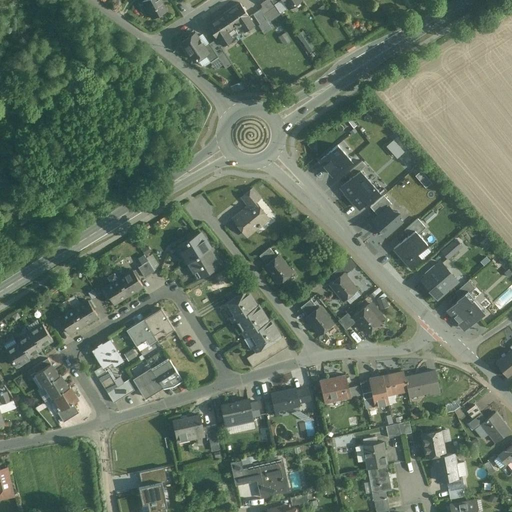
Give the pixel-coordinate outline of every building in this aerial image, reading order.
[(160,0),(143,0),(142,1),(151,18),(166,10),(160,0)] [(257,0),(263,7),(253,14),(265,33),(274,27),(270,20),(280,14),(274,4),(279,0),(257,0)] [(240,3),(224,13),(233,27),(238,23),(243,30),(253,24),(240,3)] [(224,13),(208,23),(217,38),(222,45),(231,38),(226,31),(233,27),(224,13)] [(303,31),(298,35),(310,54),(315,50),(303,31)] [(195,32),(181,41),(191,56),(193,54),(196,59),(204,53),(207,52),(204,46),(195,32)] [(286,33),(278,37),(284,46),(291,41),(286,33)] [(217,38),(204,46),(207,52),(204,53),(210,62),(218,56),(225,68),(232,64),(220,46),(222,45),(217,38)] [(360,130),(346,142),(353,150),(367,138),(360,130)] [(396,157),(404,150),(394,138),(385,144),(396,157)] [(337,142),(320,157),(334,173),(351,158),(337,142)] [(362,206),(380,191),(368,177),(374,172),(370,167),(356,179),(359,183),(349,192),(362,206)] [(254,189),(241,197),(249,205),(254,201),(255,202),(260,197),(254,189)] [(371,207),(378,215),(390,205),(392,203),(384,195),(371,207)] [(249,205),(233,218),(247,235),(259,225),(260,226),(261,225),(260,224),(268,218),(255,202),(254,201),(249,205)] [(378,215),(372,221),(385,235),(402,220),(390,205),(378,215)] [(405,230),(410,236),(415,231),(418,234),(426,227),(418,218),(405,230)] [(410,236),(394,250),(411,269),(423,259),(418,253),(427,245),(418,234),(415,231),(410,236)] [(200,232),(176,247),(186,263),(183,264),(183,265),(188,262),(210,248),(200,232)] [(457,240),(443,252),(448,258),(462,246),(457,240)] [(148,246),(142,249),(146,255),(152,252),(148,246)] [(210,248),(188,262),(198,278),(221,263),(211,247),(210,248)] [(269,247),(259,255),(266,264),(276,256),(269,247)] [(266,264),(264,265),(279,283),(292,272),(277,254),(276,256),(266,264)] [(350,258),(331,273),(335,279),(343,273),(345,275),(356,266),(350,258)] [(154,271),(148,261),(143,264),(149,274),(154,271)] [(439,261),(420,278),(438,299),(458,282),(439,261)] [(149,274),(143,264),(138,267),(144,277),(149,274)] [(133,270),(118,279),(128,294),(142,285),(133,270)] [(128,294),(118,279),(114,272),(107,277),(111,283),(104,288),(113,303),(128,294)] [(335,279),(330,283),(344,300),(356,290),(345,275),(343,273),(335,279)] [(456,292),(461,298),(468,292),(474,287),(468,281),(456,292)] [(239,295),(247,290),(249,289),(246,284),(235,290),(239,295)] [(239,295),(223,305),(224,306),(224,305),(230,316),(233,321),(258,305),(256,306),(247,290),(239,295)] [(461,298),(447,311),(463,329),(484,310),(468,292),(461,298)] [(310,299),(300,307),(307,316),(317,308),(310,299)] [(88,300),(73,309),(83,324),(97,315),(88,300)] [(258,305),(233,321),(234,321),(236,320),(245,336),(270,320),(268,321),(258,305)] [(381,323),(367,305),(353,316),(368,333),(381,323)] [(334,325),(319,306),(317,308),(307,316),(305,317),(320,335),(326,329),(327,330),(327,329),(333,324),(334,325)] [(161,308),(144,319),(154,335),(163,329),(166,334),(174,329),(161,308)] [(73,309),(59,318),(68,333),(83,324),(73,309)] [(355,322),(347,313),(338,320),(345,330),(355,322)] [(26,325),(30,331),(39,326),(36,319),(26,325)] [(144,319),(126,329),(136,345),(146,339),(149,344),(157,339),(154,335),(144,319)] [(270,320),(245,336),(247,335),(257,351),(280,336),(270,320)] [(39,326),(30,331),(31,333),(39,347),(52,338),(43,323),(39,326)] [(31,333),(18,341),(19,343),(28,356),(40,349),(39,347),(31,333)] [(280,336),(257,351),(246,357),(253,368),(288,345),(282,335),(280,336)] [(110,339),(93,350),(103,367),(112,361),(114,365),(122,360),(110,339)] [(28,356),(19,343),(7,350),(16,366),(29,358),(28,356)] [(128,359),(134,357),(132,350),(126,352),(128,359)] [(511,350),(496,362),(502,370),(511,361),(511,350)] [(47,358),(32,368),(35,372),(50,363),(47,358)] [(169,359),(160,365),(173,385),(175,384),(176,384),(182,380),(169,359)] [(511,361),(502,370),(507,377),(511,372),(511,361)] [(50,363),(35,372),(39,379),(41,378),(45,384),(43,385),(45,384),(60,375),(60,374),(58,375),(50,363)] [(173,385),(160,365),(152,370),(151,368),(162,387),(163,388),(171,386),(173,385)] [(118,369),(121,377),(127,375),(124,367),(118,369)] [(162,387),(151,368),(135,378),(134,379),(139,387),(145,397),(162,387)] [(107,370),(97,376),(101,382),(111,376),(107,370)] [(389,374),(369,379),(369,380),(373,397),(375,406),(382,405),(386,404),(388,403),(386,395),(407,390),(404,377),(403,371),(403,372),(389,375),(389,374)] [(435,371),(428,372),(428,373),(430,385),(438,383),(435,371)] [(428,373),(415,376),(415,375),(404,377),(407,390),(409,396),(432,392),(433,394),(440,392),(438,383),(430,385),(428,373)] [(60,375),(45,384),(49,390),(50,389),(54,396),(68,387),(60,375)] [(346,375),(319,380),(324,403),(351,397),(346,375)] [(111,376),(101,382),(104,387),(114,381),(111,376)] [(139,387),(134,379),(135,378),(133,376),(128,380),(134,390),(139,387)] [(128,380),(123,383),(129,393),(134,390),(128,380)] [(369,380),(360,383),(362,393),(364,399),(373,397),(369,380)] [(114,381),(104,387),(107,392),(112,389),(117,386),(114,381)] [(129,393),(123,383),(117,386),(124,396),(129,393)] [(350,386),(352,396),(361,394),(359,384),(350,386)] [(54,396),(53,397),(54,396),(56,398),(52,400),(59,411),(62,409),(67,406),(72,402),(77,399),(70,386),(68,387),(54,396)] [(124,396),(117,386),(112,389),(119,400),(124,396)] [(295,388),(271,393),(275,411),(299,405),(299,403),(296,390),(295,388)] [(308,388),(296,390),(299,403),(310,400),(308,388)] [(112,389),(107,392),(114,403),(119,400),(112,389)] [(7,392),(3,394),(2,392),(0,393),(1,394),(0,394),(0,398),(2,404),(10,401),(7,392)] [(249,399),(221,405),(225,426),(253,420),(252,417),(249,403),(249,399)] [(260,415),(258,401),(249,403),(252,417),(260,415)] [(72,402),(67,406),(74,416),(79,413),(72,402)] [(475,405),(467,411),(473,419),(481,413),(475,405)] [(74,416),(67,406),(62,409),(68,419),(74,416)] [(68,419),(62,409),(57,412),(63,422),(68,419)] [(486,419),(481,423),(481,424),(496,443),(511,431),(495,412),(486,419)] [(393,422),(403,420),(401,413),(392,415),(393,422)] [(473,419),(469,423),(474,430),(481,424),(481,423),(486,419),(481,413),(473,419)] [(200,414),(172,420),(177,440),(204,434),(203,427),(200,414)] [(409,421),(398,423),(401,435),(411,432),(409,421)] [(398,423),(392,424),(395,436),(401,435),(398,423)] [(216,424),(203,427),(204,434),(206,433),(207,438),(219,436),(216,424)] [(392,424),(386,426),(388,438),(395,436),(392,424)] [(441,430),(421,434),(423,444),(425,443),(427,457),(435,456),(445,454),(441,430)] [(382,441),(363,445),(368,469),(386,465),(383,451),(384,451),(382,441)] [(511,445),(498,457),(505,465),(511,460),(510,458),(511,455),(511,445)] [(445,454),(435,456),(437,470),(436,470),(438,480),(446,479),(457,477),(453,453),(445,454)] [(278,458),(253,463),(259,493),(273,490),(274,495),(288,492),(284,477),(282,477),(278,458)] [(241,460),(230,462),(232,471),(243,469),(241,460)] [(137,485),(142,511),(166,511),(160,477),(164,476),(162,465),(138,470),(141,484),(137,485)] [(386,465),(368,469),(372,493),(391,489),(389,479),(386,465)] [(243,469),(232,471),(235,485),(251,481),(248,468),(243,469)] [(7,469),(0,470),(0,497),(0,499),(13,496),(7,469)] [(457,477),(446,479),(448,491),(464,488),(462,476),(457,477)] [(306,494),(290,498),(292,505),(302,503),(308,502),(306,494)] [(387,497),(373,500),(374,500),(375,500),(376,511),(381,511),(389,510),(387,497)] [(477,500),(450,505),(451,511),(475,511),(474,502),(477,501),(477,500)]
